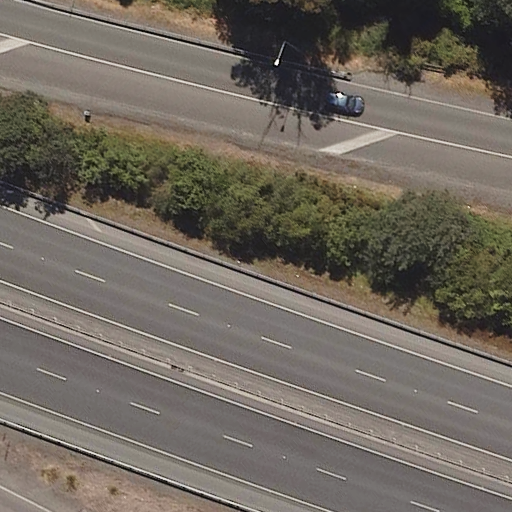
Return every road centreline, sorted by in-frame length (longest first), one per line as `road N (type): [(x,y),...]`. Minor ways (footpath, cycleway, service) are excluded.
road 1 (motorway): [(0,237),(511,424)]
road 2 (motorway): [(0,12),(511,140)]
road 3 (motorway): [(458,511),(0,349)]
